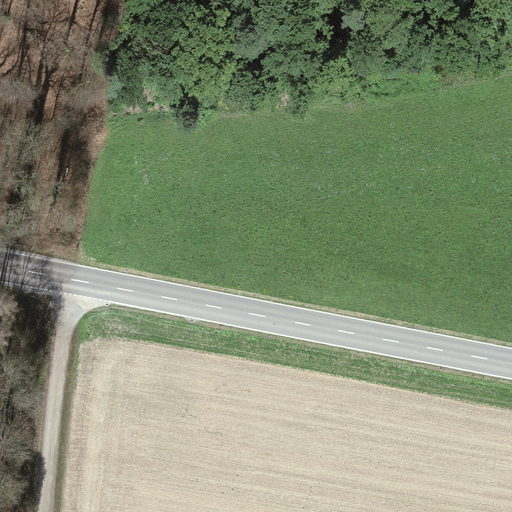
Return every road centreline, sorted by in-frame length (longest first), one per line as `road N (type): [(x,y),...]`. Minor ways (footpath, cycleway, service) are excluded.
road 1 (secondary): [(511,365),(0,266)]
road 2 (track): [(45,511),(73,280)]
